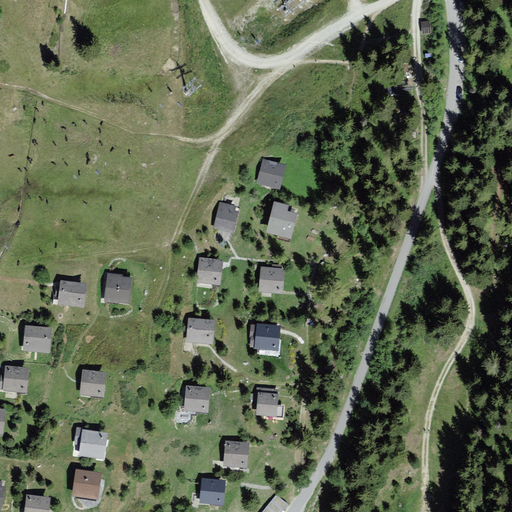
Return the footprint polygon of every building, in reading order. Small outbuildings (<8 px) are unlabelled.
[(285,166),(262,161),(256,184),(280,190),(285,166)] [(240,208),(221,203),(214,229),(233,234),(240,208)] [(289,207),(274,203),(267,233),(290,239),(296,214),(288,213),(289,207)] [(223,261),(199,258),(196,284),(220,287),(223,261)] [(285,269),(260,267),(259,293),(283,294),(285,269)] [(122,276),(107,275),(104,304),(119,306),(119,303),(129,304),(131,279),(122,278),(122,276)] [(86,284),(61,282),(58,306),(84,309),(86,284)] [(213,321),(188,319),(187,343),(212,345),(213,321)] [(281,327),(257,325),(255,350),(278,353),(281,327)] [(51,329),(27,326),(24,352),(48,354),(51,329)] [(28,369),(5,366),(3,393),(26,395),(28,369)] [(106,374),(82,371),(79,397),(102,400),(106,374)] [(209,389),(186,388),(184,412),(208,414),(209,389)] [(278,395),(258,394),(256,418),(277,419),(278,395)] [(107,435),(82,432),(79,457),(103,460),(107,435)] [(249,445),(225,443),(223,466),(247,469),(249,445)] [(101,475),(76,471),(72,498),(97,502),(101,475)] [(224,482),(202,480),(200,504),(222,506),(224,482)] [(261,511),(281,511),(289,504),(277,494),(261,511)] [(48,511),(50,499),(26,496),(24,511),(48,511)]
